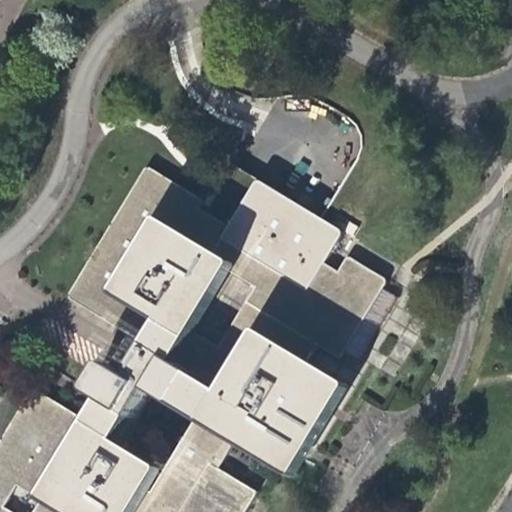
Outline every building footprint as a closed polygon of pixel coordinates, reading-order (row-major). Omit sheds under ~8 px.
[(361,148),(309,234),(333,248),(337,251),(387,165),(361,148)] [(189,223),(212,237),(221,242),(248,197),(215,178),(193,216),(189,223)] [(221,242),(212,237),(192,271),(248,305),(213,364),(119,307),(153,249),(168,258),(189,223),(193,216),(134,181),(57,311),(116,346),(97,377),(93,374),(75,404),(103,421),(91,442),(22,402),(0,439),(0,511),(241,511),(249,499),(210,476),(243,422),(276,442),(297,409),(282,400),(307,358),(330,371),(378,291),(339,269),(328,286),(315,278),(333,248),(309,234),(248,197),(221,242)] [(212,237),(189,223),(168,258),(192,271),(212,237)] [(173,323),(192,292),(160,272),(141,303),(173,323)]
